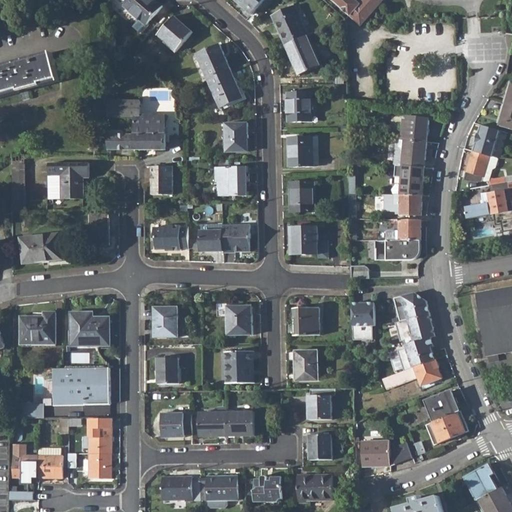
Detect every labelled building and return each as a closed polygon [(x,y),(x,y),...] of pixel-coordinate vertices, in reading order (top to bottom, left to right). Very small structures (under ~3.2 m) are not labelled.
[(129,0),(126,4),(148,24),(164,6),(157,0),(129,0)] [(266,0),(237,0),(254,14),(266,0)] [(333,0),(362,25),(383,0),(382,0),(363,0),(360,4),(355,0),(333,0)] [(273,15),(287,46),(309,35),(296,6),(273,15)] [(157,32),(176,48),(192,30),(173,14),(157,32)] [(287,46),(300,76),(316,68),(316,70),(323,65),(309,35),(287,46)] [(200,56),(210,79),(233,69),(222,45),(200,56)] [(0,95),(60,79),(53,53),(0,67),(0,95)] [(210,79),(222,107),(245,97),(233,69),(210,79)] [(289,92),(289,109),(293,109),(293,122),(313,121),(313,91),(289,92)] [(135,134),(135,149),(166,149),(166,115),(141,115),(140,100),(108,100),(108,117),(135,117),(135,134)] [(357,119),(357,102),(348,101),(349,119),(357,119)] [(500,125),(511,128),(511,104),(506,103),(500,125)] [(406,140),(428,142),(430,119),(409,116),(406,140)] [(228,151),(249,151),(248,137),(251,137),(251,121),(228,122),(228,136),(226,136),(226,148),(228,148),(228,151)] [(482,121),(474,151),(491,156),(493,157),(502,127),(482,121)] [(135,149),(135,134),(108,133),(108,149),(135,149)] [(290,138),(290,168),(315,167),(315,137),(290,138)] [(403,167),(425,168),(428,142),(406,140),(398,139),(396,166),(403,167)] [(465,179),(476,183),(490,180),(493,169),(488,168),(491,156),(474,151),(465,179)] [(13,154),(13,210),(25,210),(25,154),(13,154)] [(50,162),(50,198),(85,198),(84,176),(89,177),(89,163),(50,162)] [(152,165),(152,195),(173,194),(173,165),(152,165)] [(404,179),(403,195),(423,195),(425,168),(403,167),(396,166),(395,178),(404,179)] [(221,181),(221,194),(250,194),(249,180),(251,180),(251,172),(249,172),(249,167),(216,167),(217,181),(221,181)] [(506,183),(509,182),(511,181),(511,175),(495,178),(497,184),(506,183)] [(292,182),(292,212),(316,212),(316,182),(292,182)] [(466,207),(468,218),(511,210),(511,200),(509,182),(506,183),(497,184),(491,185),(492,192),(483,194),(484,203),(466,207)] [(402,215),(422,215),(423,195),(403,195),(397,195),(397,205),(403,205),(402,215)] [(91,210),(90,245),(110,245),(110,210),(91,210)] [(389,231),(389,240),(422,240),(422,220),(397,220),(397,224),(402,224),(402,231),(389,231)] [(155,249),(166,249),(172,248),(173,250),(181,250),(181,249),(189,249),(189,228),(181,228),(181,225),(166,225),(166,227),(153,227),(153,237),(155,237),(155,249)] [(224,231),(225,252),(236,252),(236,250),(241,250),(241,251),(251,251),(251,240),(252,239),(252,225),(224,225),(224,231)] [(292,227),(292,237),(296,237),(296,255),(319,254),(319,227),(292,227)] [(225,252),(224,231),(202,230),(203,252),(225,252)] [(20,238),(22,263),(61,259),(59,234),(20,238)] [(388,248),(389,260),(412,260),(416,259),(421,254),(422,240),(389,240),(383,241),(383,247),(388,248)] [(370,265),(353,266),(353,278),(371,277),(370,265)] [(511,351),(511,286),(478,292),(489,355),(511,351)] [(428,301),(416,293),(395,298),(401,321),(397,322),(401,341),(405,340),(407,348),(398,350),(404,371),(436,359),(431,338),(428,330),(435,327),(428,301)] [(376,302),(353,303),(354,339),(373,339),(373,325),(376,325),(376,302)] [(228,308),(229,335),(254,335),(253,307),(228,308)] [(295,308),(296,335),(320,334),(320,307),(295,308)] [(153,308),(153,323),(156,323),(156,337),(177,337),(177,308),(153,308)] [(21,317),(21,345),(56,345),(56,313),(45,313),(45,317),(21,317)] [(71,313),(71,346),(106,346),(106,320),(88,320),(88,313),(71,313)] [(431,338),(438,336),(435,327),(428,330),(431,338)] [(298,350),(299,379),(320,379),(319,350),(298,350)] [(227,351),(228,381),(254,381),(254,351),(227,351)] [(159,358),(159,384),(180,384),(180,358),(159,358)] [(383,379),(387,389),(418,377),(421,385),(443,378),(436,359),(404,371),(383,379)] [(54,369),(54,405),(110,404),(110,368),(54,369)] [(426,401),(434,421),(458,412),(460,411),(452,391),(426,401)] [(310,396),(311,420),(334,419),(333,396),(310,396)] [(32,404),(13,404),(13,419),(20,419),(32,419),(32,404)] [(45,404),(32,404),(32,419),(40,419),(45,419),(45,404)] [(227,412),(228,436),(255,435),(255,411),(227,412)] [(197,413),(198,436),(228,436),(227,412),(197,413)] [(432,422),(440,443),(466,432),(458,412),(434,421),(432,422)] [(162,414),(163,437),(185,437),(185,435),(193,435),(192,413),(162,414)] [(62,433),(70,433),(70,419),(62,419),(62,433)] [(70,433),(70,435),(84,435),(85,419),(70,419),(70,433)] [(90,453),(113,453),(113,429),(91,429),(91,437),(84,437),(85,449),(90,449),(90,453)] [(310,435),(311,460),(333,459),(333,434),(310,435)] [(364,441),(364,467),(391,466),(391,449),(391,441),(364,441)] [(408,443),(391,449),(391,466),(413,458),(408,443)] [(39,455),(39,478),(64,478),(64,456),(62,456),(62,448),(39,448),(39,455)] [(69,453),(69,467),(77,467),(77,453),(69,453)] [(90,479),(113,479),(113,453),(90,453),(90,479)] [(14,477),(39,478),(39,455),(14,455),(14,477)] [(466,477),(477,500),(480,499),(499,489),(492,475),(496,474),(490,464),(466,477)] [(299,474),(300,501),(308,501),(308,499),(335,499),(334,473),(299,474)] [(254,478),(254,502),(267,502),(267,498),(282,498),(282,489),(283,487),(281,485),(281,476),(267,476),(266,474),(262,475),(260,477),(254,478)] [(201,479),(202,499),(208,499),(208,505),(211,508),(225,508),(227,505),(227,500),(238,500),(238,476),(207,476),(207,478),(201,478),(201,479)] [(186,501),(186,502),(193,502),(194,500),(202,501),(202,499),(201,479),(193,479),(193,478),(163,478),(164,501),(186,501)] [(499,489),(480,499),(487,511),(511,511),(511,504),(503,487),(499,489)] [(35,499),(35,491),(10,490),(10,498),(35,499)] [(396,509),(397,511),(444,511),(441,497),(423,501),(422,497),(413,499),(414,503),(396,509)]
